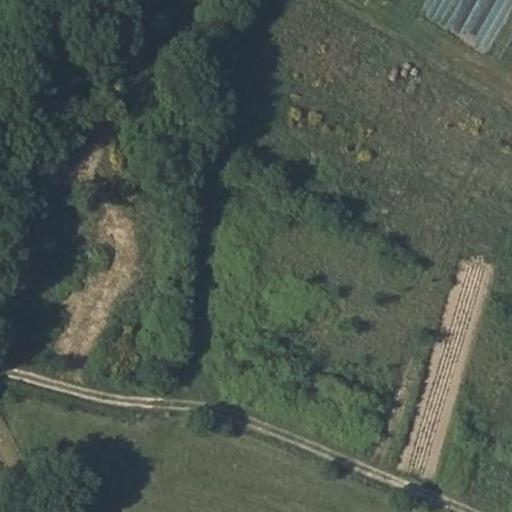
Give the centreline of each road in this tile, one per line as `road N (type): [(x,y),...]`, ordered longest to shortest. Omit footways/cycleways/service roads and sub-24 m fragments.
road 1 (track): [(265,0),(222,67),(224,129),(203,161),(197,340),(135,400),(0,368)]
road 2 (track): [(135,400),(218,410),(480,511)]
